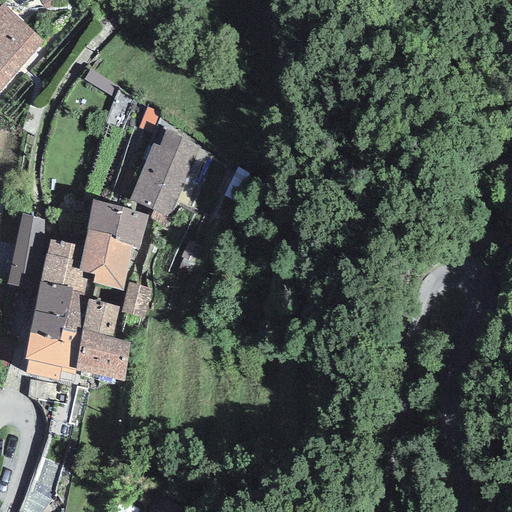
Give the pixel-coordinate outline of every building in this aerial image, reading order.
[(38,0),(46,12),(64,0),(38,0)] [(0,90),(44,41),(2,4),(0,6),(0,90)] [(201,146),(165,131),(158,146),(153,144),(128,200),(169,218),(201,146)] [(123,208),(93,200),(86,229),(114,236),(123,208)] [(147,215),(123,208),(114,236),(113,241),(132,246),(139,248),(147,215)] [(43,220),(22,214),(6,285),(33,289),(36,275),(43,248),(43,220)] [(114,236),(86,229),(77,271),(95,275),(93,284),(123,290),(132,246),(113,241),(114,236)] [(74,245),(50,241),(46,254),(40,282),(72,288),(72,291),(84,293),(86,279),(82,278),(81,274),(76,272),(76,268),(71,267),(73,260),(70,260),(74,245)] [(72,288),(40,282),(29,334),(59,340),(61,330),(63,330),(72,291),(72,288)] [(128,283),(120,313),(144,319),(152,290),(128,283)] [(84,293),(72,291),(63,330),(81,334),(82,331),(112,337),(119,307),(83,299),(84,293)] [(74,371),(81,334),(63,330),(61,330),(59,340),(29,334),(24,359),(28,360),(26,374),(76,384),(79,372),(74,371)] [(112,337),(82,331),(81,334),(74,371),(79,372),(123,381),(131,341),(112,337)]
